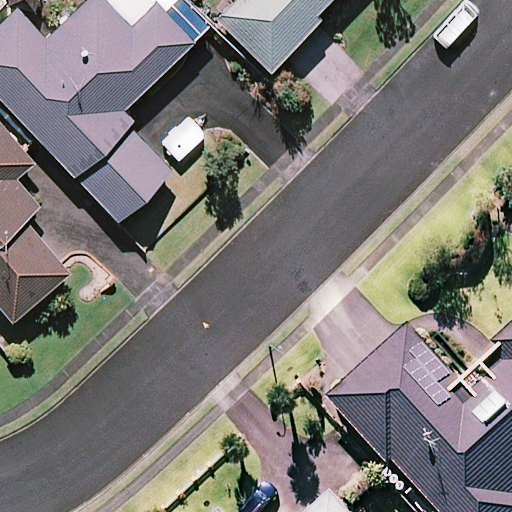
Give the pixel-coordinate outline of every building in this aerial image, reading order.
[(168,166),(126,121),(133,114),(122,102),(189,39),(152,0),(82,0),(45,36),(15,5),(0,19),(0,92),(116,215),(168,166)] [(228,0),(216,13),(269,65),(317,14),(313,10),(322,0),(228,0)] [(30,158),(0,122),(0,302),(11,315),(65,269),(19,215),(36,200),(13,173),(30,158)] [(511,511),(511,339),(499,353),(503,357),(468,391),(412,333),(334,408),(434,511),(511,511)] [(343,511),(333,500),(320,511),(343,511)]
